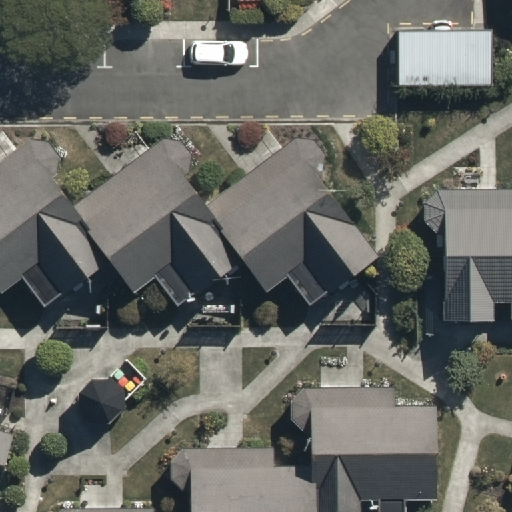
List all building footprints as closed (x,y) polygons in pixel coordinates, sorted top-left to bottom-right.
[(279,14),(197,15),(182,15),(182,33),(199,33),(199,51),(280,49),(279,14)] [(489,28),(399,28),(399,85),(489,85),(489,28)] [(19,143),(0,158),(0,276),(18,300),(96,240),(19,143)] [(158,143),(80,204),(157,301),(234,240),(158,143)] [(291,143),(214,203),(290,300),(368,239),(291,143)] [(511,197),(444,198),(444,298),(511,298),(511,197)] [(402,390),(316,390),(304,392),(299,398),(295,405),(294,413),(298,421),(312,430),(312,511),(369,511),(370,501),(440,500),(438,424),(430,406),(402,407),(402,390)] [(0,427),(0,494),(17,431),(0,427)] [(282,450),(196,451),(184,453),(179,458),(175,466),(175,473),(178,482),(192,491),(192,511),(310,511),(310,467),(282,468),(282,450)]
